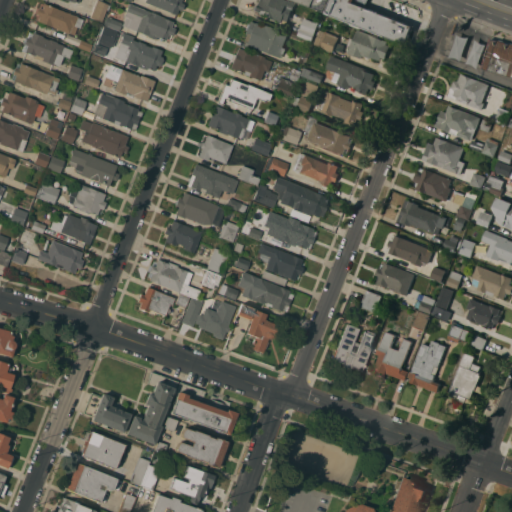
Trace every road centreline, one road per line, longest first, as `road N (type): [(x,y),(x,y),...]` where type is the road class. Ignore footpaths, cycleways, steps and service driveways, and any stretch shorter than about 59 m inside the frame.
road 1 (residential): [(220,0),(20,511)]
road 2 (tertiary): [(511,473),(0,298)]
road 3 (residential): [(444,0),(285,393)]
road 4 (residential): [(511,387),(462,511)]
road 5 (residential): [(285,393),(236,511)]
